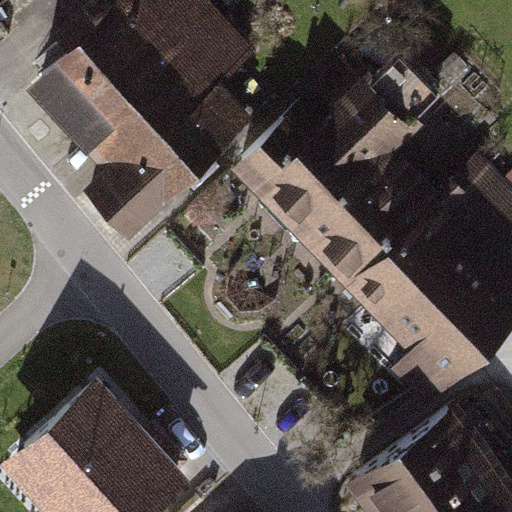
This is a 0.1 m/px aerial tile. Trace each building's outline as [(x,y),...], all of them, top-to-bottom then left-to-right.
[(71,43),(47,64),(102,121),(218,12),(207,0),(119,0),(95,23),(87,14),(64,35),(71,43)] [(247,42),(218,12),(102,121),(129,149),(95,182),(128,217),(181,167),(196,182),(221,159),(208,145),(248,107),(216,72),(247,42)] [(300,103),(246,156),(363,267),(427,202),(379,153),(444,89),(403,48),(370,80),(351,61),(322,89),(340,108),(323,125),(300,103)] [(455,173),(427,202),(363,267),(424,326),(405,346),(444,384),(511,313),(511,280),(444,215),(471,188),(455,173)] [(108,511),(164,464),(83,370),(4,438),(68,511),(108,511)] [(511,511),(511,474),(458,400),(356,474),(383,511),(511,511)]
